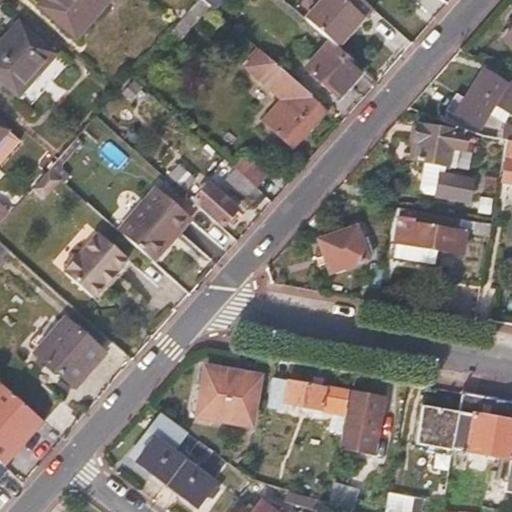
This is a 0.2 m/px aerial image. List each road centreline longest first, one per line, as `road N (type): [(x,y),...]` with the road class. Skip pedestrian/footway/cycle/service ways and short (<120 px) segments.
road 1 (residential): [(477,0),(206,301)]
road 2 (residential): [(206,301),(511,359)]
road 3 (residential): [(206,301),(69,460)]
